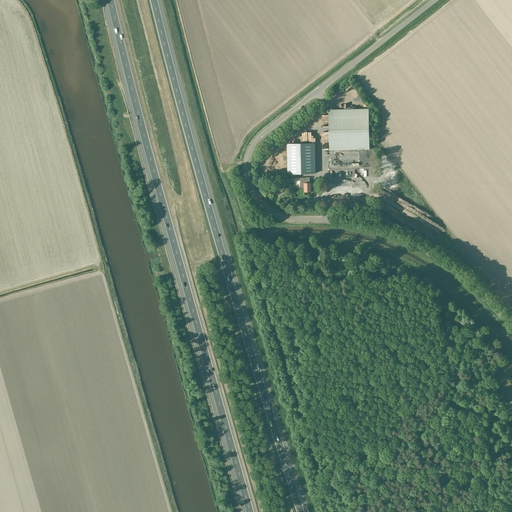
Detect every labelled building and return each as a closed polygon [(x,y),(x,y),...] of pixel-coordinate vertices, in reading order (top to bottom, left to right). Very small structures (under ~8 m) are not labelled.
[(369,108),(329,109),(330,149),(370,149),(369,108)] [(359,151),(330,151),(330,167),(360,166),(359,151)] [(315,173),(315,157),(287,157),(288,174),(315,173)] [(330,169),(330,182),(372,181),(372,168),(330,169)] [(309,183),(309,178),(300,178),(301,188),(305,188),(305,192),(311,192),(311,183),(309,183)] [(356,462),(351,467),(356,471),(360,466),(356,462)]
